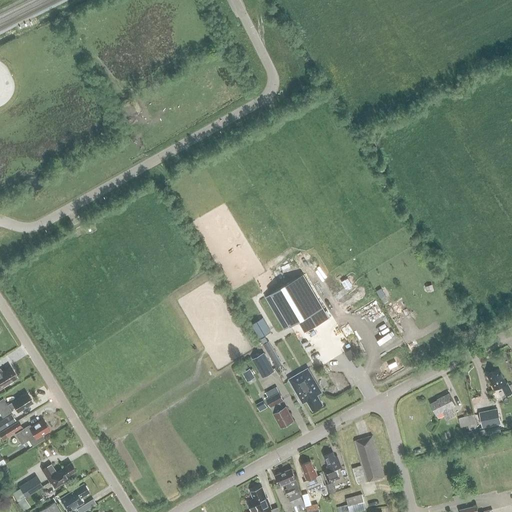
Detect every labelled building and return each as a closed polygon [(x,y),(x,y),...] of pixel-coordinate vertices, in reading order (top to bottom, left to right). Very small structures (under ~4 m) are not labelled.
[(291,326),(291,327),(296,324),(300,322),(306,332),(327,319),(301,276),(271,293),(291,326)] [(350,283),(341,289),(344,293),(353,287),(350,283)] [(262,318),(251,324),(259,338),(270,332),(262,318)] [(345,322),(339,326),(353,351),(360,347),(345,322)] [(296,324),(291,327),(291,326),(289,327),(277,334),(290,355),(308,343),(296,324)] [(268,341),(263,344),(276,367),(281,364),(268,341)] [(354,357),(350,350),(344,353),(348,360),(354,357)] [(252,359),(263,378),(274,371),(264,352),(252,359)] [(0,368),(0,388),(10,382),(10,381),(16,377),(10,367),(2,372),(0,368)] [(248,381),(255,377),(250,368),(243,372),(248,381)] [(307,369),(288,380),(302,403),(306,401),(312,411),(322,405),(316,395),(321,392),(307,369)] [(511,392),(507,383),(505,384),(498,369),(486,375),(494,390),(500,387),(505,396),(511,392)] [(265,397),(266,399),(265,399),(280,427),(293,420),(285,407),(282,408),(279,402),(283,400),(276,387),(265,393),(266,397),(265,397)] [(19,399),(18,398),(6,405),(2,399),(0,399),(0,413),(2,417),(10,411),(15,408),(17,412),(23,408),(24,407),(31,402),(26,394),(19,399)] [(454,416),(451,409),(454,407),(448,394),(440,398),(441,400),(430,405),(435,415),(442,411),(446,420),(454,416)] [(479,413),(482,427),(483,427),(500,423),(497,410),(479,413)] [(468,431),(477,428),(474,414),(457,419),(459,427),(466,425),(468,431)] [(15,421),(11,415),(0,421),(0,422),(4,428),(15,421)] [(29,440),(32,445),(43,438),(41,435),(49,430),(43,419),(29,428),(28,426),(15,434),(21,444),(29,440)] [(0,432),(0,436),(3,441),(12,435),(11,433),(21,427),(18,422),(0,432)] [(467,439),(477,437),(475,431),(465,433),(467,439)] [(357,482),(359,483),(384,476),(372,435),(354,440),(361,465),(352,468),(357,482)] [(339,478),(336,469),(341,467),(337,456),(334,456),(333,452),(323,455),(327,466),(329,472),(324,474),(327,482),(339,478)] [(323,495),(328,493),(325,485),(324,486),(320,475),(318,476),(315,469),(313,469),(310,461),(301,465),(304,472),(303,473),(306,481),(304,482),(308,492),(315,489),(322,494),(323,495)] [(56,472),(50,463),(41,469),(53,488),(58,485),(67,479),(66,476),(75,471),(70,463),(56,472)] [(7,466),(0,468),(0,472),(1,476),(9,474),(7,466)] [(277,473),(276,474),(276,475),(275,475),(279,486),(285,484),(287,489),(285,490),(288,496),(293,507),(304,503),(299,492),(300,491),(296,479),(292,469),(281,473),(281,472),(279,472),(277,473)] [(25,498),(43,487),(37,478),(19,490),(25,498)] [(336,492),(333,483),(326,485),(329,494),(336,492)] [(61,500),(67,511),(82,502),(79,498),(88,492),(83,484),(60,498),(61,500)] [(262,487),(251,492),(254,499),(248,501),(252,511),(258,510),(259,511),(271,511),(270,505),(267,498),(266,498),(262,487)] [(362,494),(346,498),(348,511),(356,511),(366,510),(362,494)] [(58,495),(52,499),(55,503),(61,500),(60,498),(58,495)] [(40,511),(41,511),(60,511),(53,502),(40,511)]
